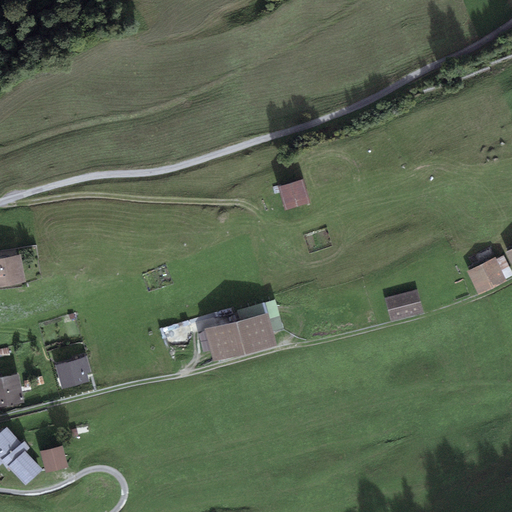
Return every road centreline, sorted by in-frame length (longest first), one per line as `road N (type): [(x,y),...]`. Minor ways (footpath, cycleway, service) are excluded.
road 1 (unclassified): [(0,202),(70,181),(183,165),(296,129),(365,102),(511,22)]
road 2 (track): [(0,418),(429,316),(511,282)]
road 3 (track): [(3,201),(72,194),(223,201),(266,216)]
road 4 (track): [(113,511),(125,487),(101,468),(47,491),(0,490)]
